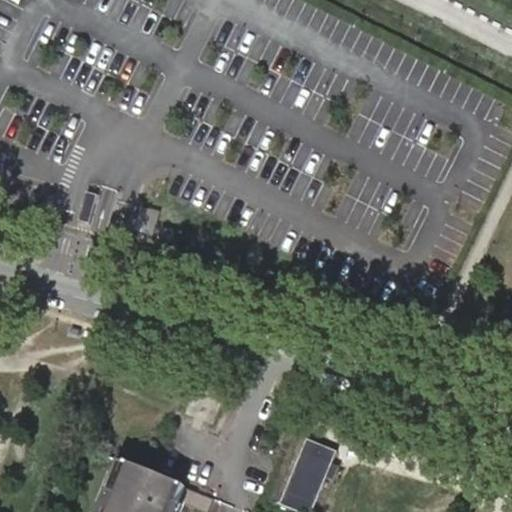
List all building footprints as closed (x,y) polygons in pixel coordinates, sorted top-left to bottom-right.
[(90,198),(79,195),(71,224),(82,226),(90,198)] [(148,225),(130,220),(127,232),(145,237),(148,225)] [(168,231),(154,227),(150,239),(165,243),(168,231)] [(308,440),(281,506),(294,511),(313,511),(338,452),(308,440)] [(179,486),(122,463),(115,479),(104,506),(101,511),(173,511),(177,502),(202,511),(207,498),(179,486)] [(104,506),(115,479),(108,476),(96,503),(104,506)] [(205,511),(211,500),(207,498),(202,511),(201,511),(205,511)]
